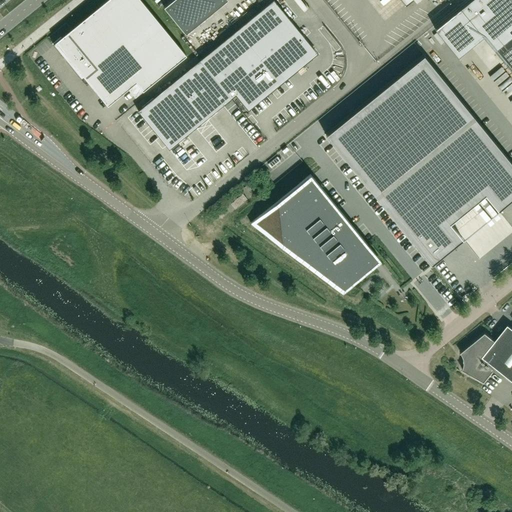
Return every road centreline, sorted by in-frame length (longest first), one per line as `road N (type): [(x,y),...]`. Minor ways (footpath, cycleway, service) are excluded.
road 1 (unclassified): [(158,235),(366,65),(312,0)]
road 2 (tertiary): [(405,368),(362,341),(243,294),(158,235)]
road 3 (unknown): [(289,129),(451,331)]
road 4 (unknown): [(186,212),(47,50)]
road 5 (tertiary): [(158,235),(19,132)]
road 6 (unclassified): [(511,282),(405,368)]
road 7 (tertiary): [(511,442),(405,368)]
